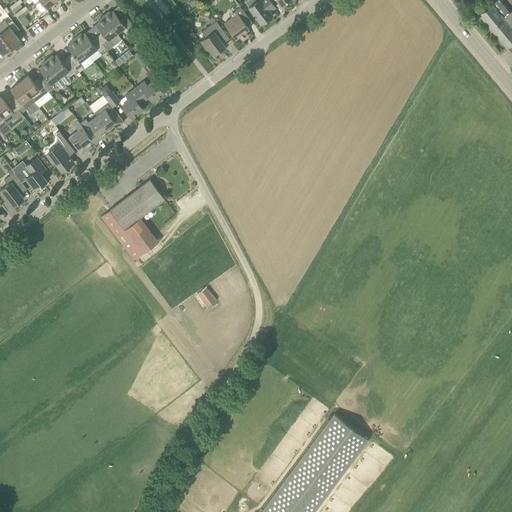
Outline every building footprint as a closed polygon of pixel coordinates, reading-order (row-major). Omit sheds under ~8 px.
[(39,0),(47,9),(58,0),(39,0)] [(258,0),(249,7),(261,23),(269,17),(267,14),(276,7),(270,0),(258,0)] [(479,14),(493,30),(507,48),(511,43),(511,10),(504,17),(492,2),(479,14)] [(236,10),(238,13),(231,17),(231,18),(224,23),(236,38),(239,36),(241,39),(248,34),(246,31),(249,28),(247,26),(252,22),(241,7),(236,10)] [(134,26),(126,15),(121,20),(114,10),(111,13),(109,11),(104,16),(117,33),(122,29),(125,33),(134,26)] [(17,17),(19,18),(25,26),(30,22),(23,13),(17,17)] [(117,43),(112,37),(117,33),(104,16),(98,20),(99,22),(96,24),(103,33),(98,37),(106,48),(107,50),(117,43)] [(15,33),(19,29),(12,20),(7,24),(4,20),(0,23),(0,32),(12,47),(21,41),(15,33)] [(213,55),(226,46),(218,35),(224,31),(216,20),(215,21),(211,24),(201,31),(206,37),(205,38),(200,41),(207,50),(208,49),(213,55)] [(0,50),(3,54),(12,47),(0,32),(0,50)] [(92,42),(85,32),(82,35),(81,33),(75,38),(89,55),(97,49),(100,52),(106,48),(98,37),(92,42)] [(70,44),(67,46),(75,55),(69,59),(77,70),(83,65),(80,62),(89,55),(75,38),(69,42),(70,44)] [(137,42),(134,44),(138,50),(147,44),(142,38),(137,42)] [(123,54),(127,59),(133,55),(128,49),(123,54)] [(64,63),(57,54),(54,57),(53,55),(47,60),(60,77),(65,83),(68,84),(70,82),(70,79),(69,76),(77,70),(69,59),(64,63)] [(140,62),(143,66),(150,60),(147,56),(140,62)] [(42,66),(39,68),(46,77),(41,81),(46,89),(49,92),(57,85),(59,87),(62,88),(65,87),(65,83),(60,77),(47,60),(41,64),(42,66)] [(151,77),(159,71),(151,61),(143,67),(151,77)] [(31,97),(39,91),(41,93),(46,89),(41,81),(39,79),(34,83),(28,75),(19,82),(31,97)] [(154,80),(149,83),(147,85),(144,81),(135,88),(144,100),(149,96),(153,101),(164,92),(154,80)] [(17,96),(12,100),(19,110),(24,106),(26,108),(35,101),(31,97),(19,82),(11,89),(17,96)] [(122,104),(132,117),(143,108),(140,104),(144,100),(135,88),(126,95),(129,99),(122,104)] [(113,106),(120,100),(112,91),(105,96),(113,106)] [(22,114),(19,110),(12,100),(7,104),(1,96),(0,96),(0,113),(7,122),(16,116),(17,118),(22,114)] [(97,115),(108,129),(113,125),(115,127),(124,121),(116,110),(114,111),(107,102),(94,112),(97,115)] [(62,109),(58,104),(53,107),(57,112),(62,109)] [(67,107),(51,119),(55,125),(71,112),(67,107)] [(102,134),(108,129),(97,115),(88,122),(92,128),(87,132),(93,140),(95,143),(104,136),(102,134)] [(87,132),(83,126),(77,120),(73,123),(78,130),(74,133),(78,139),(73,143),(81,154),(90,147),(88,145),(93,140),(87,132)] [(68,155),(74,150),(68,142),(59,130),(55,134),(58,138),(56,140),(56,142),(57,144),(53,147),(54,150),(47,155),(53,163),(55,162),(62,171),(74,162),(71,157),(70,156),(69,156),(68,155)] [(27,140),(15,149),(19,154),(30,145),(27,140)] [(41,173),(46,169),(37,157),(25,166),(31,174),(26,178),(35,190),(47,180),(41,173)] [(24,198),(21,194),(21,193),(16,186),(22,182),(15,172),(10,175),(4,180),(8,184),(0,190),(0,193),(6,202),(7,201),(12,207),(24,198)] [(140,217),(165,198),(150,179),(101,216),(134,260),(143,253),(137,245),(153,233),(140,217)] [(206,286),(197,293),(192,296),(202,310),(207,306),(216,300),(206,286)] [(334,413),(260,511),(313,511),(368,439),(334,413)]
